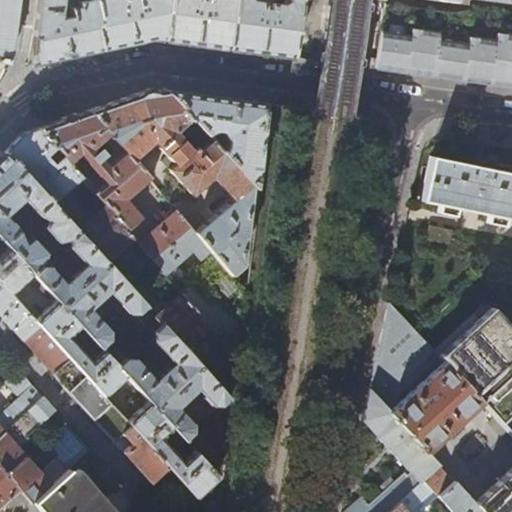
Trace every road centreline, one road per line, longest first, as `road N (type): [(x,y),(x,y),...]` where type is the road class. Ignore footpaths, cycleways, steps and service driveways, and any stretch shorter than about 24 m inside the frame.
road 1 (residential): [(0,122),(49,85),(150,62),(412,102)]
road 2 (residential): [(412,102),(323,511)]
road 3 (residential): [(136,483),(0,335)]
